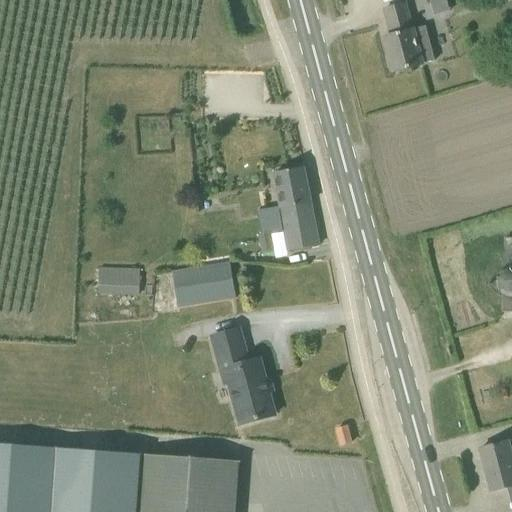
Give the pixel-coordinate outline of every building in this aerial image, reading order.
[(409,15),(406,4),(385,9),(392,36),(384,38),(393,72),(436,61),(427,28),(426,28),(425,27),(413,31),(409,15)] [(304,168),(273,175),(279,209),(281,208),(284,231),(288,251),(319,245),(311,203),(304,168)] [(271,233),(258,236),(261,252),(274,250),(271,233)] [(511,238),(505,239),(504,268),(502,269),(500,270),(499,272),(498,273),(497,275),(496,277),(496,279),(495,282),(496,284),(496,286),(497,288),(498,290),(499,291),(501,293),(502,294),(500,311),(502,312),(499,318),(503,313),(511,312),(511,238)] [(236,298),(230,262),(173,272),(177,308),(207,303),(236,298)] [(140,296),(140,269),(100,268),(99,294),(140,296)] [(249,362),(240,330),(211,337),(225,386),(228,385),(239,425),(275,415),(269,395),(277,393),(270,369),(263,371),(260,359),(249,362)] [(344,445),(352,443),(347,427),(339,429),(344,445)] [(492,492),(511,486),(511,440),(480,449),(492,492)] [(143,453),(138,511),(235,511),(240,460),(143,453)]
